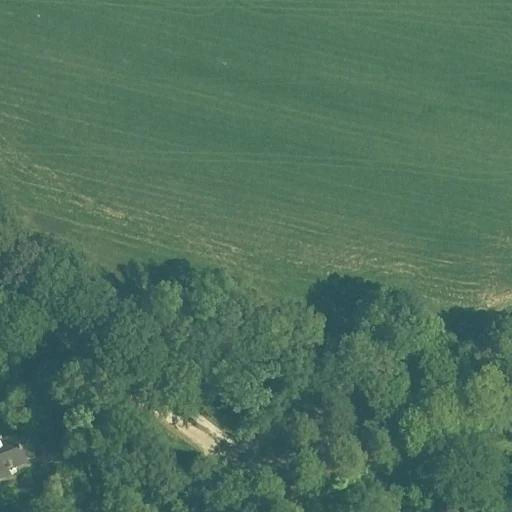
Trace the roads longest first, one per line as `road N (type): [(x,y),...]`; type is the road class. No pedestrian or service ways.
road 1 (tertiary): [(176,511),(511,372)]
road 2 (track): [(0,288),(222,456)]
